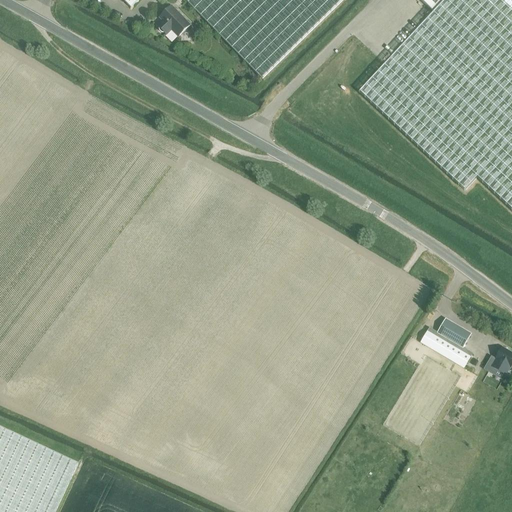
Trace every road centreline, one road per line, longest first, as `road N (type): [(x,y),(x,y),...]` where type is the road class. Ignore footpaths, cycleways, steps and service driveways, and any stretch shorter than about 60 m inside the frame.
road 1 (unclassified): [(511,304),(375,209),(1,0)]
road 2 (unknown): [(249,139),(379,0)]
